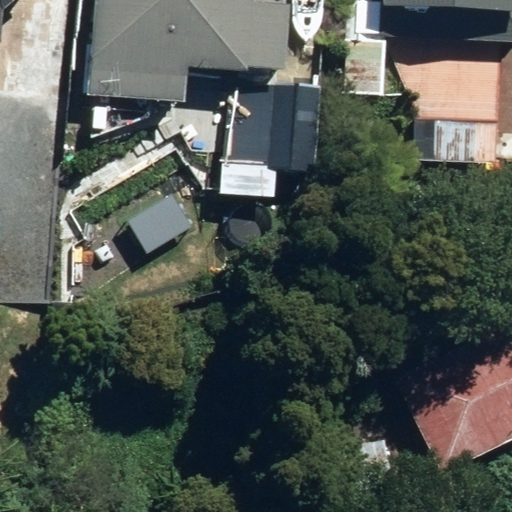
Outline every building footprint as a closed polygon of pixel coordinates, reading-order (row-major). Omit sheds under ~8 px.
[(0,0),(0,14),(15,0),(0,0)] [(104,0),(99,87),(196,95),(199,55),(294,63),(298,0),(104,0)] [(348,0),(349,36),(391,36),(391,0),(348,0)] [(511,0),(394,0),(393,28),(511,33),(511,0)] [(390,88),(391,36),(349,36),(348,89),(390,88)] [(502,118),(506,46),(406,41),(402,113),(502,118)] [(228,161),(324,165),(328,89),(234,81),(228,161)] [(401,375),(447,469),(511,437),(511,293),(460,319),(472,341),(401,375)] [(293,450),(298,511),(378,511),(372,443),(293,450)]
